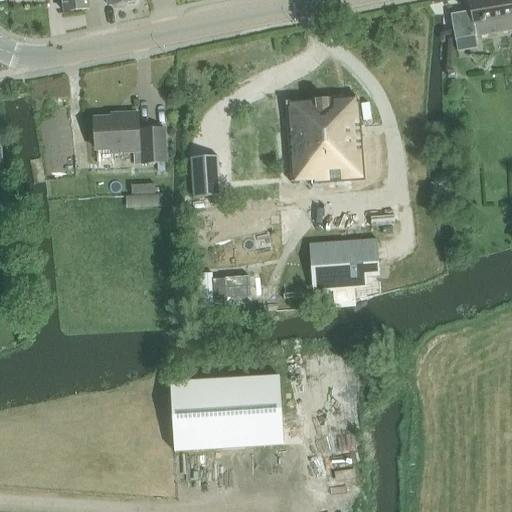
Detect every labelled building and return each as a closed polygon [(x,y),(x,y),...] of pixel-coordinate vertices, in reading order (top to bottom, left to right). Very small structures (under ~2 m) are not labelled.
[(61,0),(63,13),(89,10),(87,0),(61,0)] [(471,12),(451,15),(456,41),(476,38),(511,31),(511,0),(485,0),(470,3),(471,12)] [(359,99),(287,104),(292,183),(312,181),(312,184),(364,181),(359,99)] [(112,155),(135,153),(135,165),(169,163),(167,128),(138,130),(137,112),(121,113),(121,117),(95,118),(97,150),(110,149),(112,155)] [(194,198),(221,197),(218,157),(191,159),(194,198)] [(155,185),(131,187),(131,196),(155,195),(155,185)] [(265,208),(206,219),(210,243),(270,232),(265,208)] [(366,279),(379,278),(377,240),(351,242),(353,279),(366,279)] [(316,247),(318,264),(347,262),(346,245),(316,247)] [(317,290),(332,289),(331,267),(316,268),(317,290)] [(252,307),(250,277),(225,279),(225,280),(213,281),(212,274),(198,275),(201,309),(216,308),(215,305),(227,304),(228,309),(252,307)] [(284,447),(280,377),(171,384),(175,453),(284,447)] [(248,456),(249,499),(289,498),(287,454),(248,456)]
